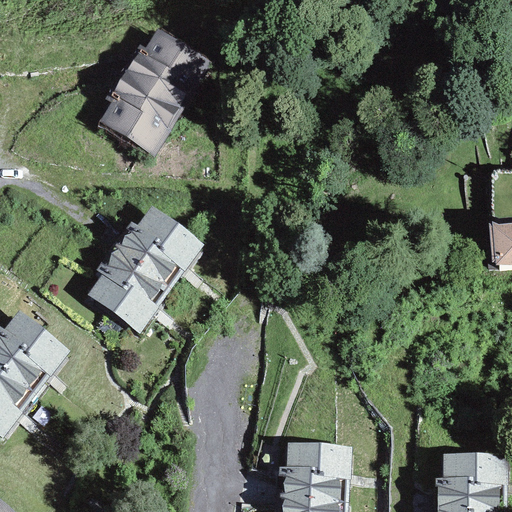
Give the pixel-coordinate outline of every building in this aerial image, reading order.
[(204,83),(164,60),(108,156),(147,179),(204,83)] [(197,271),(154,241),(90,330),(132,361),(197,271)] [(511,241),(489,243),(490,284),(511,283),(511,241)] [(23,341),(0,370),(0,461),(66,373),(23,341)] [(341,511),(343,480),(296,478),(294,511),(341,511)] [(495,511),(495,487),(450,488),(450,511),(495,511)]
